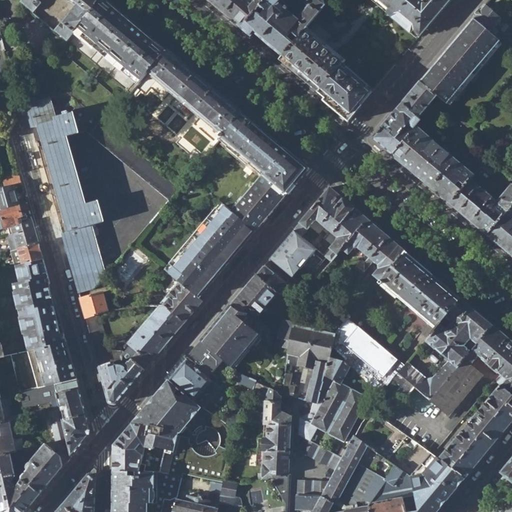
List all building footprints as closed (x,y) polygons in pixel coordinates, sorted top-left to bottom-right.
[(53,32),(67,42),(73,33),(68,29),(73,23),(93,0),(15,0),(32,14),(40,4),(38,2),(39,0),(67,0),(77,7),(63,24),(61,22),(53,32)] [(138,77),(145,69),(163,47),(106,0),(93,0),(73,23),(138,77)] [(206,0),(240,28),(254,12),(258,7),(264,0),(206,0)] [(253,34),(281,58),(292,45),(287,40),(291,34),(297,39),(307,27),(325,6),(329,0),(307,0),(304,4),(306,6),(295,20),(277,4),(279,0),(264,0),(258,7),(264,12),(260,17),(254,12),(240,28),(251,37),(253,34)] [(377,0),(388,9),(396,0),(377,0)] [(396,0),(388,9),(419,37),(450,0),(396,0)] [(484,5),(473,19),(496,39),(499,35),(496,31),(504,21),(484,5)] [(473,19),(419,83),(436,97),(446,106),(499,41),(496,39),(473,19)] [(279,61),(313,90),(340,59),(343,57),(307,27),(297,39),(292,45),(281,58),(279,61)] [(145,69),(223,135),(241,113),(163,47),(145,69)] [(374,90),(340,59),(313,90),(348,120),(374,90)] [(432,190),(449,204),(471,177),(473,174),(415,126),(413,130),(407,124),(414,116),(417,119),(436,97),(419,83),(371,138),(382,148),(401,164),(432,190)] [(85,204),(66,138),(77,134),(75,128),(79,127),(90,114),(79,105),(72,114),(54,119),(48,99),(36,102),(26,105),(32,128),(38,126),(67,232),(62,233),(79,294),(94,289),(105,276),(91,225),(102,222),(96,201),(85,204)] [(223,135),(220,139),(222,141),(221,144),(253,172),(255,170),(263,176),(232,212),(255,231),(307,170),(241,113),(223,135)] [(79,127),(167,201),(178,189),(103,124),(90,114),(79,127)] [(220,201),(225,206),(232,212),(263,176),(255,170),(253,172),(221,144),(222,141),(220,139),(212,149),(197,167),(190,175),(191,177),(220,201)] [(188,160),(197,167),(212,149),(210,147),(203,155),(196,150),(188,160)] [(3,177),(6,187),(13,186),(22,183),(19,173),(3,177)] [(164,267),(220,201),(191,177),(135,242),(164,267)] [(449,204),(486,236),(511,204),(511,185),(498,203),(475,183),(476,181),(471,177),(449,204)] [(0,188),(0,210),(19,206),(13,186),(6,187),(0,188)] [(331,262),(340,252),(367,220),(329,188),(269,260),(283,271),(290,263),(289,261),(307,241),(303,238),(314,226),(316,225),(335,240),(335,243),(324,256),(331,262)] [(511,204),(486,236),(511,257),(511,204)] [(0,229),(11,226),(18,225),(16,218),(22,216),(19,206),(0,210),(0,229)] [(167,272),(179,282),(198,298),(255,231),(232,212),(225,206),(167,272)] [(370,275),(375,279),(401,248),(367,220),(340,252),(347,257),(352,251),(355,250),(367,260),(363,266),(359,263),(349,274),(357,281),(371,263),(375,267),(375,270),(370,275)] [(13,234),(34,228),(32,221),(18,225),(11,226),(13,234)] [(11,250),(18,248),(38,243),(34,228),(13,234),(7,235),(11,250)] [(11,250),(15,265),(43,259),(38,243),(18,248),(11,250)] [(375,279),(433,326),(458,296),(401,248),(375,279)] [(13,283),(28,351),(65,342),(63,331),(57,313),(53,314),(51,306),(55,305),(43,259),(15,265),(19,282),(13,283)] [(264,266),(230,306),(242,314),(247,315),(256,317),(284,284),(264,266)] [(161,303),(162,304),(184,323),(202,301),(198,298),(179,282),(161,303)] [(80,299),(85,318),(99,314),(107,312),(102,293),(80,299)] [(423,341),(448,362),(433,379),(427,380),(407,363),(405,366),(398,373),(415,387),(430,400),(466,358),(493,326),(458,296),(433,326),(426,334),(428,336),(423,341)] [(144,370),(184,323),(162,304),(160,304),(129,342),(131,345),(125,352),(123,350),(109,350),(99,314),(85,318),(99,367),(122,361),(131,359),(144,370)] [(230,306),(199,343),(219,359),(229,368),(265,326),(256,317),(247,315),(242,314),(230,306)] [(294,306),(281,322),(290,324),(292,326),(303,313),(294,306)] [(380,396),(397,375),(398,373),(405,366),(348,318),(333,336),(333,339),(330,350),(342,361),(347,366),(380,396)] [(278,349),(286,351),(291,330),(292,326),(290,324),(281,322),(277,340),(279,342),(278,349)] [(511,342),(493,326),(466,358),(472,364),(479,356),(486,362),(486,363),(496,372),(498,372),(503,375),(499,380),(502,383),(510,390),(511,388),(511,398),(508,402),(511,405),(511,342)] [(303,402),(310,404),(315,405),(328,358),(330,350),(333,339),(291,330),(286,351),(284,365),(311,372),(303,402)] [(27,351),(37,388),(76,380),(65,342),(28,351),(27,351)] [(216,361),(219,359),(199,343),(166,382),(177,390),(182,395),(190,401),(203,407),(219,389),(203,375),(214,361),(216,361)] [(296,436),(303,439),(307,441),(308,441),(315,428),(344,443),(368,397),(343,383),(347,366),(342,361),(328,358),(315,405),(310,404),(307,415),(297,419),(296,436)] [(466,358),(430,400),(434,403),(440,408),(445,412),(451,417),(487,376),(472,364),(466,358)] [(116,403),(144,370),(131,359),(122,361),(99,367),(109,402),(116,403)] [(229,380),(252,391),(256,384),(233,372),(229,380)] [(280,396),(290,398),(293,388),(287,387),(289,377),(281,375),(279,384),(277,391),(280,396)] [(19,392),(16,379),(3,381),(5,386),(2,387),(4,396),(19,392)] [(50,401),(52,411),(59,409),(55,392),(78,387),(76,380),(37,388),(19,392),(22,406),(50,401)] [(173,511),(176,500),(178,495),(180,485),(181,477),(209,482),(212,483),(222,485),(223,483),(222,482),(228,451),(217,446),(215,448),(213,449),(215,452),(213,454),(210,456),(207,457),(204,457),(201,456),(198,455),(195,453),(193,451),(192,448),(191,445),(188,444),(187,441),(187,438),(176,436),(177,434),(179,434),(181,432),(200,409),(193,403),(192,404),(182,395),(178,400),(173,394),(176,390),(166,382),(131,424),(147,427),(147,429),(144,446),(142,454),(137,472),(113,471),(112,511),(173,511)] [(166,382),(176,390),(177,390),(166,382)] [(466,477),(511,421),(511,405),(508,402),(511,398),(511,392),(510,390),(502,383),(439,458),(466,477)] [(59,409),(71,457),(91,433),(78,387),(55,392),(59,409)] [(261,426),(265,426),(288,427),(288,417),(277,413),(278,398),(274,393),(262,387),(261,426)] [(190,401),(182,395),(192,404),(193,403),(190,401)] [(0,422),(9,421),(14,420),(13,416),(4,418),(0,398),(0,422)] [(40,413),(48,443),(56,441),(63,467),(71,457),(59,409),(52,411),(43,412),(40,413)] [(412,479),(433,453),(411,438),(395,427),(387,421),(370,409),(361,420),(352,435),(376,453),(380,456),(396,467),(397,468),(403,472),(412,479)] [(228,421),(237,426),(242,414),(233,410),(228,421)] [(0,454),(15,451),(13,440),(9,421),(0,422),(0,454)] [(113,471),(137,472),(142,454),(136,450),(140,444),(144,446),(147,429),(147,427),(131,424),(113,445),(113,471)] [(256,451),(262,452),(287,452),(288,427),(265,426),(264,440),(256,440),(256,451)] [(368,508),(386,481),(396,467),(380,456),(376,453),(352,435),(345,450),(341,457),(334,471),(329,482),(326,487),(321,497),(336,504),(337,501),(350,502),(356,505),(356,510),(368,508)] [(15,451),(23,449),(21,439),(13,440),(15,451)] [(303,439),(296,452),(300,455),(334,471),(341,457),(337,455),(308,441),(307,441),(303,439)] [(22,478),(39,494),(63,467),(56,441),(48,443),(44,444),(33,455),(30,460),(30,463),(27,465),(26,469),(22,474),(22,478)] [(23,511),(39,494),(22,478),(17,484),(14,488),(13,487),(13,486),(14,484),(13,483),(11,480),(16,473),(12,456),(20,455),(32,452),(33,455),(44,444),(23,449),(15,451),(0,454),(0,511),(23,511)] [(213,449),(191,445),(192,448),(193,451),(195,453),(198,455),(201,456),(204,457),(207,457),(210,456),(213,454),(215,452),(213,449)] [(258,481),(271,478),(286,475),(287,452),(262,452),(261,469),(259,470),(259,474),(258,474),(258,481)] [(433,453),(412,479),(414,495),(402,498),(404,511),(436,511),(444,502),(466,477),(439,458),(433,453)] [(511,483),(511,458),(500,473),(500,474),(511,483)] [(396,467),(386,481),(393,486),(403,472),(397,468),(396,467)] [(93,511),(94,470),(92,469),(62,504),(71,511),(93,511)] [(404,511),(402,498),(414,495),(412,479),(403,472),(393,486),(386,481),(368,508),(368,511),(404,511)] [(286,506),(286,475),(271,478),(286,506)] [(180,485),(208,491),(209,482),(181,477),(180,485)] [(320,482),(295,482),(295,497),(321,497),(326,487),(329,482),(320,482)] [(211,490),(221,491),(222,485),(212,483),(211,490)] [(221,491),(219,504),(241,507),(240,501),(238,498),(233,497),(235,485),(223,483),(222,485),(221,491)] [(217,511),(219,504),(205,500),(205,497),(199,496),(198,500),(188,497),(186,503),(176,500),(173,511),(217,511)] [(294,511),(327,511),(329,510),(331,511),(342,511),(343,511),(338,505),(336,504),(321,497),(295,497),(294,511)] [(356,505),(350,502),(337,501),(336,504),(338,505),(343,511),(342,511),(343,511),(356,510),(356,505)]
